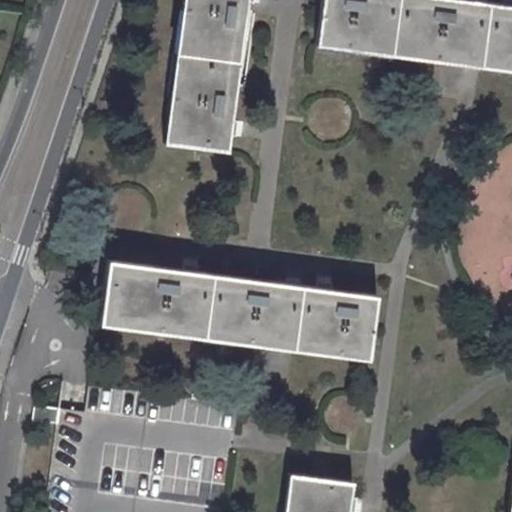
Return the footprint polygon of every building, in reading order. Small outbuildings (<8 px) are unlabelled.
[(173,0),(154,142),(218,151),(236,0),(173,0)] [(511,7),(459,0),(312,0),(308,46),(511,72),(511,7)] [(363,314),(85,280),(79,333),(355,369),(363,314)] [(60,407),(32,404),(29,419),(58,423),(60,407)] [(511,511),(511,440),(502,511),(511,511)] [(338,511),(339,500),(282,494),(279,511),(338,511)]
